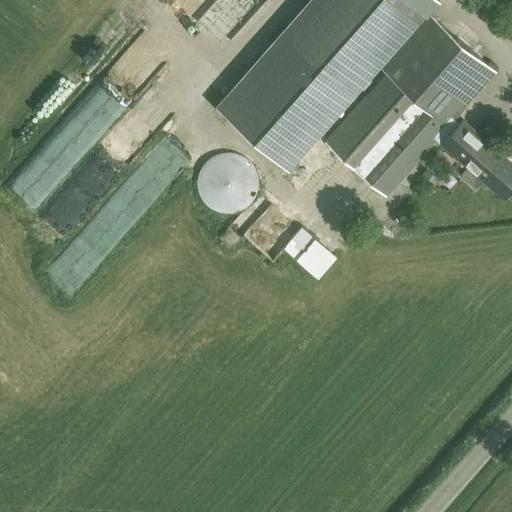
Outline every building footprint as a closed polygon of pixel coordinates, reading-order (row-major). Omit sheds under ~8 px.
[(250,10),(254,14),(267,0),(228,0),(212,16),(229,32),(250,10)] [(288,169),(379,66),(387,73),(325,142),(386,196),(437,139),(454,120),(496,72),(427,11),(424,15),(407,0),(310,0),(281,33),(217,106),(288,169)] [(233,73),(297,0),(284,0),(225,67),(233,73)] [(39,270),(68,295),(178,166),(150,143),(173,116),(143,91),(37,215),(65,239),(39,270)] [(459,124),(454,120),(437,139),(453,154),(504,198),(511,189),(511,164),(461,121),(459,124)] [(196,184),(199,194),(204,203),(213,210),(224,213),(235,213),(245,208),(253,200),(257,191),(258,180),(255,170),(249,161),(241,155),(231,152),(220,153),(210,157),(203,164),(198,173),(196,184)]
